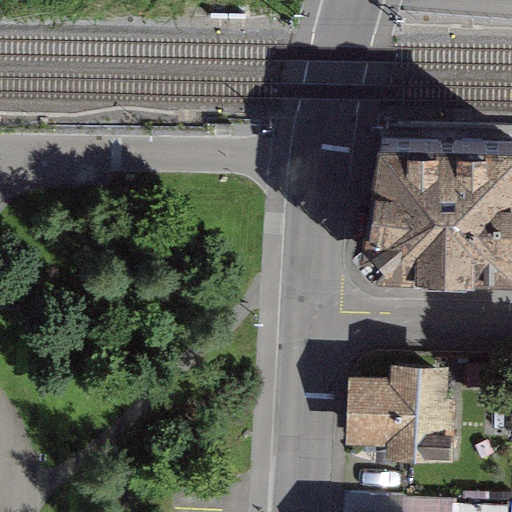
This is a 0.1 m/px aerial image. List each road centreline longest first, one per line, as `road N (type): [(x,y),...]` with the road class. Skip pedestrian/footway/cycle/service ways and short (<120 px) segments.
road 1 (residential): [(355,0),(321,161),(313,321)]
road 2 (residential): [(313,321),(511,327)]
road 3 (residential): [(313,321),(303,511)]
